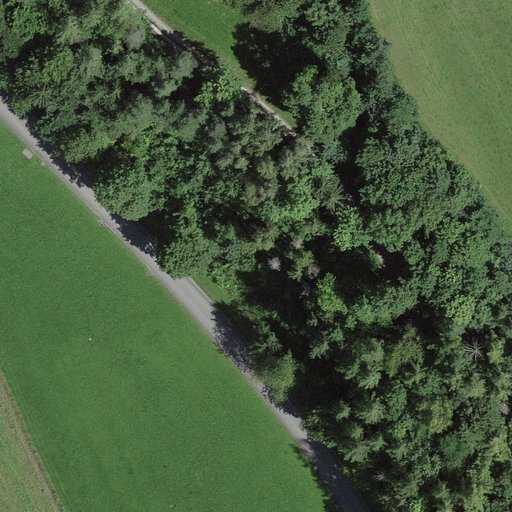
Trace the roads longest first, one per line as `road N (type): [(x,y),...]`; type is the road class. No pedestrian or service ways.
road 1 (track): [(137,0),(270,115),(356,206),(410,282),(487,511)]
road 2 (unclassified): [(0,102),(266,379),(354,511)]
